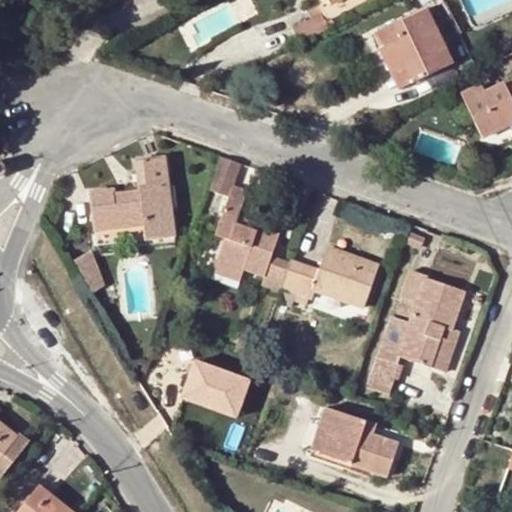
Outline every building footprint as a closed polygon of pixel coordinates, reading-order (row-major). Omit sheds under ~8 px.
[(376,32),(383,45),(394,40),(413,82),(452,63),(425,7),(376,32)] [(329,29),(320,13),(291,27),(300,43),(329,29)] [(398,89),(413,82),(394,40),(383,45),(379,47),(398,89)] [(487,150),(511,138),(511,134),(511,133),(511,85),(505,89),(501,82),(482,91),(478,85),(461,94),(487,150)] [(241,165),(220,157),(208,191),(227,198),(231,186),(233,187),(241,165)] [(115,191),(91,194),(96,229),(141,224),(143,238),(172,234),(163,158),(144,161),(147,185),(140,186),(140,192),(115,196),(115,191)] [(136,162),(140,186),(147,185),(144,161),(136,162)] [(223,238),(214,264),(241,275),(243,270),(261,276),(258,283),(279,290),(280,287),(289,261),(270,254),(279,231),(246,218),(243,226),(234,223),(245,191),(233,187),(231,186),(227,198),(214,234),(223,238)] [(317,271),(289,261),(280,287),(294,291),(290,298),(306,303),(311,289),(364,306),(377,266),(326,248),(317,271)] [(105,286),(91,250),(72,262),(91,294),(105,286)] [(239,283),(241,275),(214,264),(211,271),(239,283)] [(426,276),(408,270),(399,298),(401,299),(415,304),(423,279),(425,279),(426,276)] [(423,279),(415,304),(408,324),(394,318),(390,317),(377,357),(397,364),(400,357),(431,368),(444,327),(450,329),(462,292),(425,279),(423,279)] [(401,299),(394,318),(408,324),(415,304),(401,299)] [(457,332),(450,329),(444,327),(431,368),(443,372),(457,332)] [(244,377),(186,355),(171,395),(229,417),(244,377)] [(390,384),(397,364),(377,357),(368,376),(390,384)] [(324,408),(317,426),(327,431),(320,454),(387,477),(397,445),(372,435),(362,432),(366,422),(324,408)] [(375,426),(366,422),(362,432),(372,435),(375,426)] [(0,426),(0,479),(30,441),(20,433),(15,438),(0,426)] [(309,449),(320,454),(327,431),(317,426),(309,449)] [(18,511),(67,511),(38,488),(18,511)]
